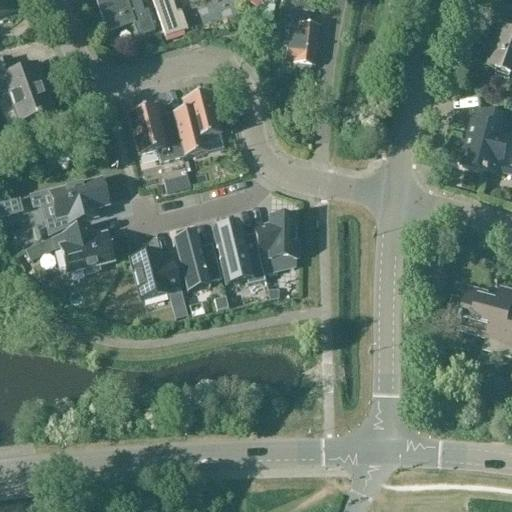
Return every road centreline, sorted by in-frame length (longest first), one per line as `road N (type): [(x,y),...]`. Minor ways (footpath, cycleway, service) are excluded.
road 1 (residential): [(273,175),(236,85),(214,69),(182,67),(139,82),(104,86),(88,79),(56,0)]
road 2 (tertiary): [(46,474),(384,453)]
road 3 (tertiary): [(384,453),(397,199)]
road 4 (tertiary): [(397,199),(414,102),(447,0)]
road 5 (residential): [(319,188),(338,0)]
road 6 (residential): [(134,200),(140,225),(252,201),(273,175)]
road 7 (tertiary): [(511,463),(384,453)]
road 8 (residential): [(397,199),(511,235)]
